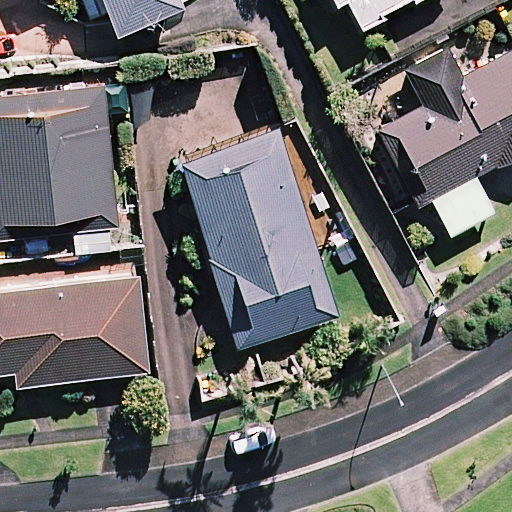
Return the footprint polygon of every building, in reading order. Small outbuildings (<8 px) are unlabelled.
[(100,0),(111,29),(180,3),(179,0),(100,0)] [(355,0),(363,16),(394,0),(355,0)] [(418,200),(511,151),(511,51),(464,77),(447,49),(408,69),(429,108),(383,132),(418,200)] [(153,75),(122,80),(130,122),(160,116),(153,75)] [(98,85),(0,95),(0,239),(113,228),(98,85)] [(339,311),(274,123),(176,157),(240,344),(339,311)] [(155,370),(142,271),(0,289),(0,370),(17,368),(14,388),(155,370)]
